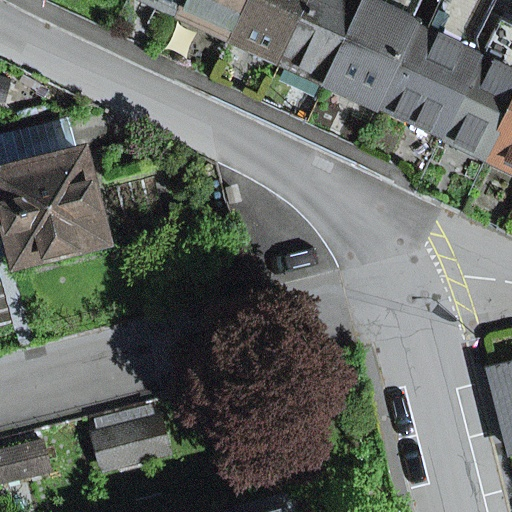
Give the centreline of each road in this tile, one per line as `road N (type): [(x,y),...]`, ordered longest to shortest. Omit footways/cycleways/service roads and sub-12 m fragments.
road 1 (tertiary): [(0,8),(243,137),(327,196),(395,279)]
road 2 (residential): [(0,381),(395,279)]
road 3 (tertiary): [(395,279),(461,511)]
